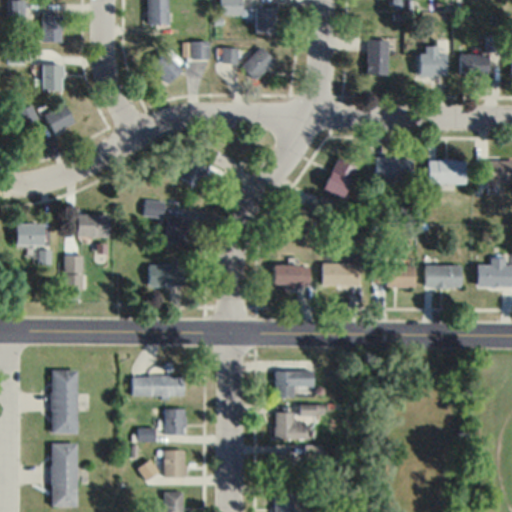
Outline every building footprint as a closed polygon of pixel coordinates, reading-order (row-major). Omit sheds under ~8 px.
[(4,0),(4,22),(22,22),(21,0),(4,0)] [(166,23),(165,0),(145,0),(145,23),(166,23)] [(239,0),(217,0),(217,12),(239,12),(239,0)] [(273,32),(273,5),(252,5),(252,32),(273,32)] [(60,40),(60,13),(40,13),(40,40),(60,40)] [(386,74),(386,38),(365,38),(365,74),(386,74)] [(188,58),(206,58),(206,40),(180,40),(180,48),(188,48),(188,58)] [(238,65),(253,79),(272,60),(258,45),(238,65)] [(416,53),(416,75),(444,75),(444,53),(435,53),(435,45),(422,45),(422,53),(416,53)] [(216,47),(216,62),(234,62),(234,47),(216,47)] [(21,62),(21,49),(5,49),(5,62),(21,62)] [(161,83),(180,73),(169,50),(150,60),(161,83)] [(486,53),(457,53),(457,74),(486,74),(486,53)] [(39,74),(39,90),(61,90),(61,64),(31,64),(31,74),(39,74)] [(23,125),(36,120),(30,104),(17,109),(23,125)] [(50,133),(72,123),(64,104),(41,113),(50,133)] [(207,164),(187,154),(176,177),(196,187),(207,164)] [(321,191),(342,198),(353,165),(332,157),(321,191)] [(410,181),(410,157),(372,157),(372,181),(410,181)] [(463,182),(463,158),(424,158),(424,182),(463,182)] [(511,159),(476,159),(476,182),(511,181),(511,159)] [(332,216),(336,200),(319,195),(314,212),(332,216)] [(162,217),(162,200),(142,200),(142,216),(162,217)] [(107,237),(107,214),(75,214),(75,237),(107,237)] [(188,218),(166,216),(162,245),(185,247),(188,218)] [(42,222),(13,222),(13,244),(42,244),(42,222)] [(36,262),(48,262),(48,250),(36,250),(36,262)] [(62,288),(81,288),(81,255),(62,255),(62,288)] [(510,263),(504,263),(504,257),(487,257),(487,264),(475,264),(475,285),(510,285),(510,263)] [(356,262),(319,262),(319,284),(356,284),(356,262)] [(182,264),(147,264),(147,285),(182,285),(182,264)] [(307,264),(270,264),(270,285),(307,285),(307,264)] [(412,264),(383,264),(383,286),(412,286),(412,264)] [(459,264),(422,264),(422,286),(459,286),(459,264)] [(75,369),(50,369),(50,433),(76,433),(75,369)] [(293,386),(312,386),(312,370),(273,370),(273,396),(293,396),(293,386)] [(182,375),(130,375),(130,395),(182,395),(182,375)] [(164,408),(164,434),(183,434),(183,408),(164,408)] [(292,411),(273,411),(273,438),(309,438),(309,421),(292,421),(292,411)] [(138,440),(153,440),(153,429),(138,429),(138,440)] [(75,442),(49,442),(49,506),(75,506),(75,442)] [(161,450),(161,477),(184,477),(184,450),(161,450)] [(273,451),(273,478),(292,478),(292,451),(273,451)] [(181,511),(182,491),(162,491),(162,511),(181,511)] [(272,511),(291,511),(292,493),(273,493),(272,511)]
